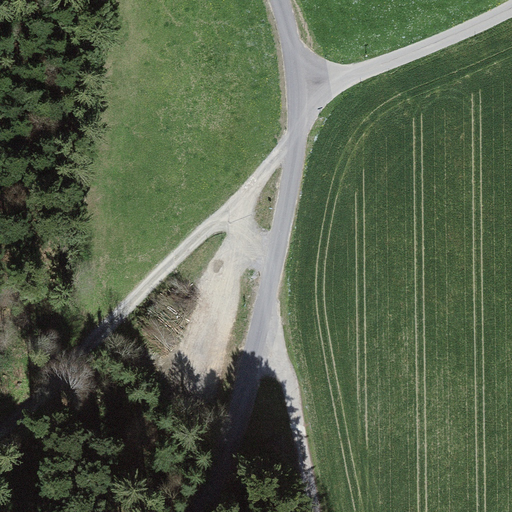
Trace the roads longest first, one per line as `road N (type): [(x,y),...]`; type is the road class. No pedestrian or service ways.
road 1 (tertiary): [(306,91),(263,320),(203,511)]
road 2 (track): [(0,425),(64,372),(296,141)]
road 3 (unclassified): [(306,91),(511,6)]
road 4 (track): [(313,511),(291,395),(263,320)]
